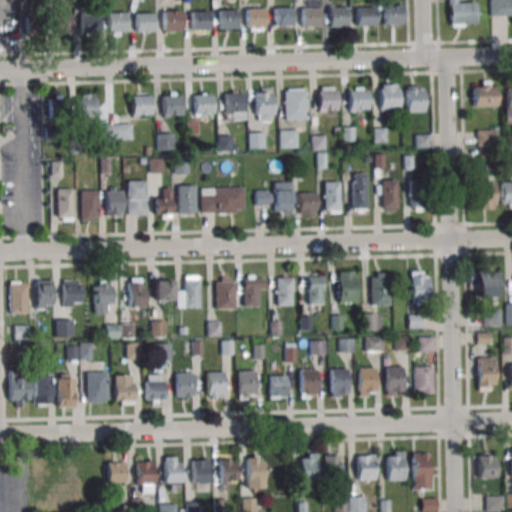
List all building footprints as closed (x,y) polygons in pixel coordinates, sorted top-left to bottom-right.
[(448,0),(449,25),(476,25),(475,1),(458,2),(457,0),(448,0)] [(511,0),(489,0),(489,16),(511,16),(511,25),(511,0)] [(382,7),(400,6),(401,25),(383,25),(382,7)] [(327,9),(345,8),(346,27),(328,27),(327,9)] [(355,8),(373,8),(373,26),(355,27),(355,8)] [(244,10),(262,9),(263,28),(245,28),(244,10)] [(272,9),(290,9),(290,28),(272,28),(272,9)] [(300,9),(318,9),(318,27),(300,28),(300,9)] [(217,11),(235,11),(236,30),(218,30),(217,11)] [(161,12),(180,12),(180,31),(162,31),(161,12)] [(190,13),(208,12),(208,31),(190,31),(190,13)] [(106,14),(124,14),(124,33),(106,33),(106,14)] [(134,14),(152,14),(152,33),(134,33),(134,14)] [(52,15),(70,15),(70,34),(52,34),(52,15)] [(79,15),(97,15),(97,34),(79,34),(79,15)] [(22,17),(40,17),(41,36),(23,36),(22,17)] [(472,88),(495,87),(495,106),(472,106),(472,88)] [(378,90),(396,89),(397,108),(379,108),(378,90)] [(405,89),(423,89),(424,108),(405,108),(405,89)] [(281,92),(304,91),(305,120),(282,121),(281,92)] [(316,92),(334,91),(335,110),(317,110),(316,92)] [(348,91),(366,91),(366,110),(348,110),(348,91)] [(95,93),(76,93),(76,116),(95,116),(95,93)] [(224,94),(242,94),(242,113),(224,113),(224,94)] [(192,96),(211,96),(211,115),(193,115),(192,96)] [(253,97),(271,96),(272,115),(254,115),(253,97)] [(130,98),(148,97),(149,116),(130,116),(130,98)] [(161,97),(179,97),(179,115),(161,116),(161,97)] [(100,123),(100,139),(131,139),(131,123),(100,123)] [(278,148),(296,148),(296,130),(278,130),(278,148)] [(476,145),(496,145),(496,130),(476,130),(476,145)] [(247,148),(263,148),(263,132),(247,132),(247,148)] [(172,133),(155,133),(155,150),(172,150),(172,133)] [(216,150),(230,150),(230,136),(216,136),(216,150)] [(349,182),(352,182),(352,174),(364,174),(365,210),(350,211),(349,182)] [(500,182),(501,206),(511,205),(511,174),(508,174),(508,182),(500,182)] [(494,183),(494,206),(475,206),(474,175),(486,175),(486,183),(494,183)] [(407,181),(423,180),(423,208),(408,209),(407,181)] [(272,181),(272,212),(290,212),(290,181),(272,181)] [(380,181),(395,181),(396,209),(380,210),(380,181)] [(124,183),(142,182),(143,216),(125,216),(124,183)] [(322,183),(337,183),(338,211),(323,211),(322,183)] [(176,186),(191,186),(192,214),(177,214),(176,186)] [(161,187),(161,198),(152,198),(152,218),(170,218),(170,187),(161,187)] [(199,213),(241,213),(241,187),(199,187),(199,213)] [(54,190),(69,190),(70,218),(55,218),(54,190)] [(104,216),(122,216),(122,190),(104,190),(104,216)] [(267,191),(254,191),(254,206),(267,206),(267,191)] [(78,192),(95,192),(96,218),(90,218),(90,222),(78,222),(78,192)] [(315,192),(297,192),(297,214),(315,214),(315,192)] [(497,270),(478,270),(478,296),(497,296),(497,270)] [(336,271),(336,302),(354,302),(354,271),(336,271)] [(369,305),(389,305),(389,272),(369,272),(369,305)] [(409,272),(409,302),(427,302),(427,272),(409,272)] [(322,273),(306,273),(306,304),(322,304),(322,273)] [(198,308),(198,275),(176,275),(176,308),(198,308)] [(241,307),(263,307),(263,275),(241,275),(241,307)] [(232,276),(212,276),(212,309),(232,309),(232,276)] [(145,307),(145,277),(125,277),(125,307),(145,307)] [(153,301),(172,301),(171,277),(153,277),(153,301)] [(291,305),(291,277),(274,277),(274,305),(291,305)] [(60,306),(81,306),(81,279),(60,279),(60,306)] [(33,280),(33,308),(51,308),(51,280),(33,280)] [(26,281),(7,282),(8,313),(26,312),(26,281)] [(111,281),(92,281),(92,313),(111,313),(111,281)] [(481,310),(482,326),(499,325),(499,310),(481,310)] [(381,331),(381,313),(361,313),(361,331),(381,331)] [(408,328),(421,326),(419,314),(406,315),(408,328)] [(331,315),(331,328),(340,328),(340,315),(331,315)] [(70,337),(53,337),(53,320),(70,320),(70,337)] [(206,335),(219,335),(219,321),(206,321),(206,335)] [(132,324),(132,338),(118,338),(118,324),(132,324)] [(12,325),(26,325),(26,339),(12,339),(12,325)] [(116,325),(116,339),(103,339),(103,325),(116,325)] [(362,337),(380,337),(380,352),(362,352),(362,337)] [(407,350),(393,350),(393,337),(407,337),(407,350)] [(432,337),(432,352),(416,352),(416,337),(432,337)] [(511,337),(501,337),(501,354),(511,354),(511,337)] [(336,338),(351,338),(351,352),(336,352),(336,338)] [(322,340),(322,355),(308,355),(308,340),(322,340)] [(200,341),(200,355),(190,355),(189,341),(200,341)] [(76,343),(89,343),(90,360),(77,360),(76,343)] [(138,343),(138,360),(124,361),(124,343),(138,343)] [(169,361),(151,361),(151,344),(168,343),(169,361)] [(251,344),(261,344),(261,359),(251,359),(251,344)] [(63,346),(75,346),(75,360),(64,360),(63,346)] [(477,357),(477,390),(493,390),(493,357),(477,357)] [(383,368),(400,367),(401,392),(393,392),(393,396),(384,396),(383,368)] [(431,367),(431,394),(412,394),(412,367),(431,367)] [(372,368),(373,392),(365,393),(366,397),(357,397),(356,369),(372,368)] [(314,369),(315,393),(298,394),(298,370),(314,369)] [(345,369),(345,394),(338,394),(338,398),(329,398),(328,369),(345,369)] [(252,371),(253,395),(236,395),(235,372),(252,371)] [(105,401),(99,401),(99,404),(84,405),(83,373),(105,372),(105,401)] [(222,372),(222,396),(205,396),(204,372),(222,372)] [(191,397),(174,397),(173,374),(191,373),(191,397)] [(30,404),(29,376),(48,375),(49,404),(30,404)] [(71,409),(55,409),(54,393),(55,393),(55,380),(57,380),(57,375),(66,375),(66,380),(70,380),(71,409)] [(112,376),(129,375),(129,383),(131,383),(132,401),(113,401),(112,376)] [(142,401),(142,382),(144,382),(144,375),(158,375),(159,382),(161,382),(162,401),(142,401)] [(284,397),(267,397),(267,376),(283,376),(284,397)] [(7,402),(6,380),(26,379),(27,401),(20,401),(20,408),(13,408),(13,402),(7,402)] [(403,480),(403,452),(384,452),(384,480),(403,480)] [(318,453),(299,453),(299,482),(318,482),(318,453)] [(428,453),(411,453),(411,488),(428,488),(428,453)] [(355,479),(373,479),(373,454),(355,454),(355,479)] [(337,478),(337,455),(323,455),(323,478),(337,478)] [(477,457),(477,479),(495,479),(494,460),(489,460),(489,457),(477,457)] [(217,460),(218,483),(235,482),(234,463),(229,463),(229,460),(217,460)] [(245,460),(245,482),(263,482),(262,462),(257,462),(257,460),(245,460)] [(161,462),(162,484),(179,483),(179,464),(174,464),(174,461),(161,462)] [(189,461),(190,483),(207,483),(206,463),(202,463),(202,461),(189,461)] [(105,462),(105,485),(123,484),(122,465),(117,465),(117,462),(105,462)] [(134,464),(134,486),(152,485),(151,466),(146,466),(146,463),(134,464)] [(485,511),(501,511),(501,496),(485,496),(485,511)] [(241,511),(253,511),(253,499),(241,499),(241,511)]
